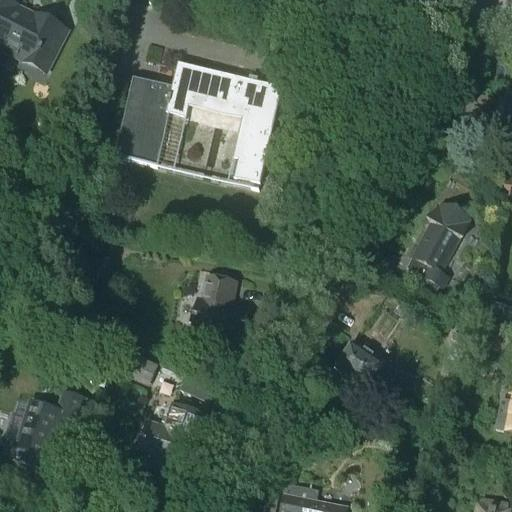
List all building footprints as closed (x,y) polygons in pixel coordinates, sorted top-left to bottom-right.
[(8,25),(0,21),(0,49),(26,62),(32,51),(53,62),(66,38),(32,21),(32,22),(14,13),(8,25)] [(169,119),(186,123),(191,99),(251,113),(235,183),(260,189),(282,93),(179,69),(173,93),(133,83),(115,161),(157,171),(169,119)] [(511,202),(511,182),(507,182),(503,201),(511,202)] [(412,262),(406,273),(421,281),(443,292),(449,281),(441,277),(470,224),(441,208),(422,243),(423,243),(419,251),(418,250),(412,262)] [(208,281),(203,304),(198,303),(191,338),(207,341),(206,347),(207,351),(210,354),(217,355),(221,354),(223,351),(225,345),(241,348),(242,346),(246,347),(250,332),(245,331),(249,314),(231,310),(236,287),(208,281)] [(511,311),(493,305),(488,319),(509,326),(511,317),(511,311)] [(485,338),(482,355),(503,359),(507,342),(485,338)] [(338,371),(336,374),(366,394),(382,404),(398,377),(383,367),(384,366),(353,347),(344,360),(340,360),(336,367),(338,371)] [(125,356),(117,374),(148,387),(156,369),(125,356)] [(466,366),(447,363),(443,362),(440,381),(462,385),(466,366)] [(64,397),(58,415),(31,406),(18,447),(9,444),(4,460),(36,470),(39,462),(53,467),(68,419),(80,423),(86,404),(83,403),(88,388),(69,382),(65,397),(64,397)] [(511,436),(511,406),(511,407),(501,405),(495,432),(506,435),(511,436)] [(174,412),(167,434),(150,429),(142,453),(159,458),(157,466),(179,473),(189,443),(197,446),(205,421),(174,412)] [(347,511),(284,500),(281,511),(347,511)] [(506,511),(507,507),(482,502),(479,511),(506,511)]
